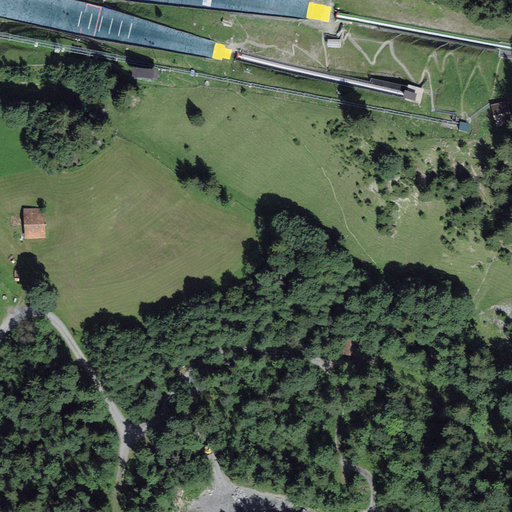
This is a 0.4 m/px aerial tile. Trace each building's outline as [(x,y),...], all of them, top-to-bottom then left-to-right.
[(182,0),(222,10),(223,6),(217,4),(218,0),(182,0)] [(157,72),(134,70),(133,78),(156,80),(157,72)] [(410,101),(420,104),(423,89),(413,87),(410,101)] [(69,89),(61,89),(60,102),(68,103),(69,89)] [(506,103),(492,107),(497,125),(511,121),(506,103)] [(19,204),(22,235),(42,233),(39,202),(19,204)] [(355,332),(344,332),(344,346),(356,346),(355,332)]
